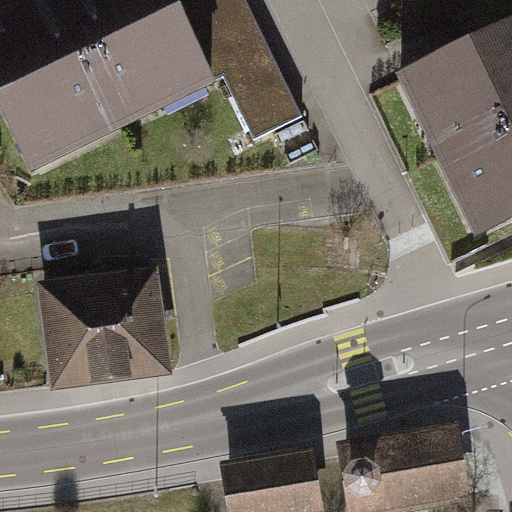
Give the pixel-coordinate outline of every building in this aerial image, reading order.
[(14,0),(0,7),(0,121),(24,170),(215,76),(245,137),(294,113),(238,0),(14,0)] [(511,216),(511,15),(392,72),(470,236),(511,216)] [(149,264),(27,281),(43,391),(165,374),(149,264)] [(457,438),(343,457),(352,508),(466,489),(457,438)] [(230,469),(316,460),(314,442),(228,452),(230,469)] [(310,463),(228,478),(233,511),(309,511),(319,510),(310,463)]
